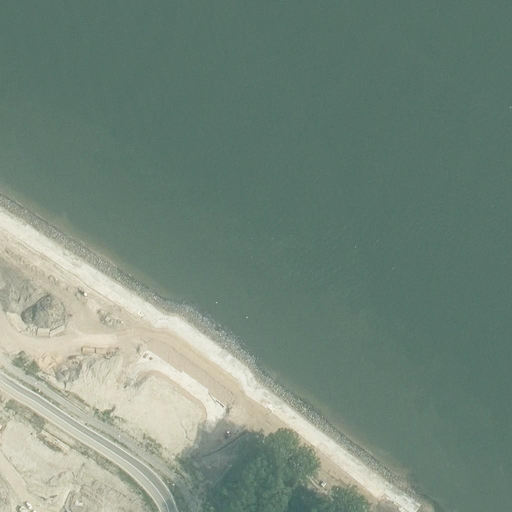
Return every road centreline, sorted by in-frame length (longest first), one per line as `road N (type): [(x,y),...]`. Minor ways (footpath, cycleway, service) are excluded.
road 1 (motorway): [(498,0),(361,131),(277,230),(199,331),(89,511)]
road 2 (motorway): [(125,511),(227,342),(294,254),(511,26)]
road 3 (secondary): [(0,380),(134,471),(167,510)]
